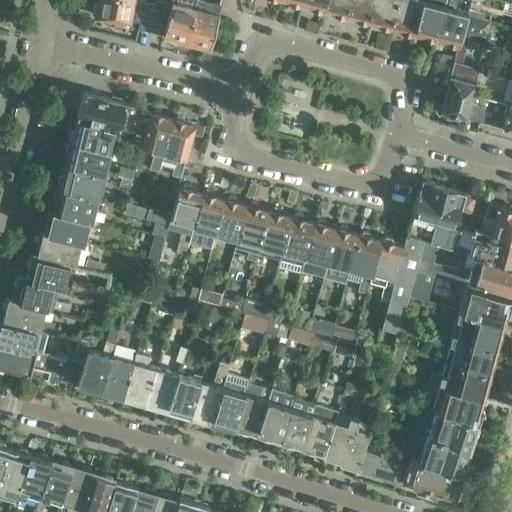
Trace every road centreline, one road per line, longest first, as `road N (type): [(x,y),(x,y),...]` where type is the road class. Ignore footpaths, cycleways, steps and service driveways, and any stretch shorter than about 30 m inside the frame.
road 1 (residential): [(389,511),(0,402)]
road 2 (residential): [(235,93),(236,153),(374,189),(400,135)]
road 3 (residential): [(400,135),(402,78),(330,57),(262,43),(235,93)]
road 4 (residential): [(235,93),(42,49)]
road 5 (residential): [(0,202),(42,49)]
